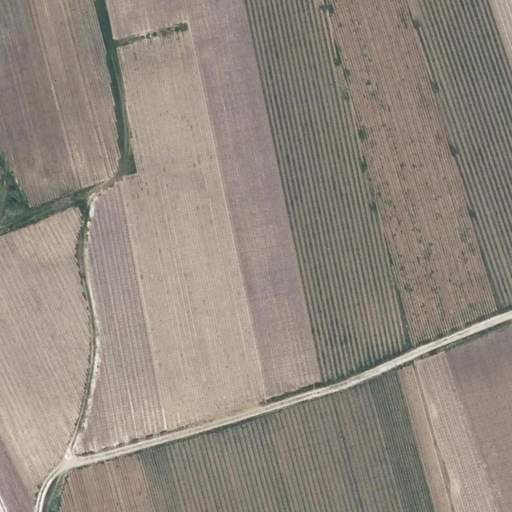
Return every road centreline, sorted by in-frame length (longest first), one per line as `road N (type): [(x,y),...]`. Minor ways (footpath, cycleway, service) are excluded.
road 1 (track): [(38,511),(44,486),(62,466),(365,376),(511,313)]
road 2 (track): [(62,466),(84,410),(94,351),(86,222),(96,193),(123,169),(126,155),(101,0)]
